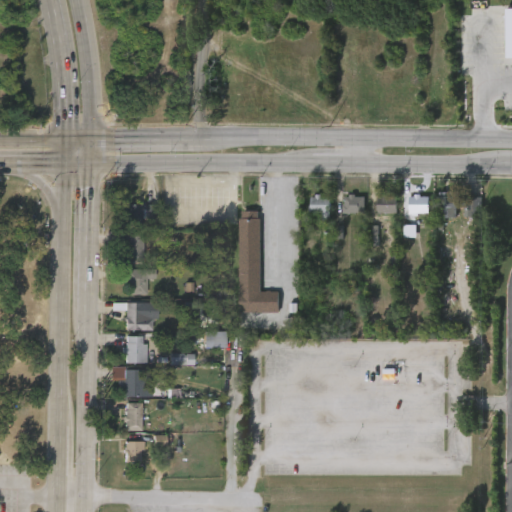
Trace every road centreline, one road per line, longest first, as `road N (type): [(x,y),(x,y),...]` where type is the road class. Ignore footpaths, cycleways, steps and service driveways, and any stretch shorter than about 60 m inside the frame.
road 1 (secondary): [(511,145),(92,139)]
road 2 (secondary): [(92,165),(511,168)]
road 3 (secondary): [(85,511),(92,165)]
road 4 (residential): [(59,499),(378,499)]
road 5 (secondary): [(62,213),(58,511)]
road 6 (secondary): [(48,0),(63,139)]
road 7 (secondary): [(92,139),(78,0)]
road 8 (residential): [(200,138),(204,0)]
